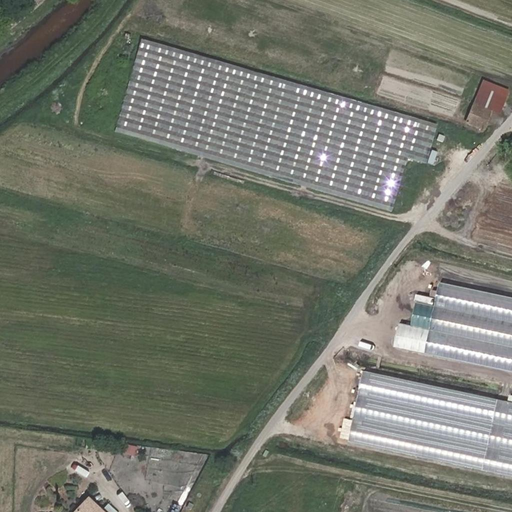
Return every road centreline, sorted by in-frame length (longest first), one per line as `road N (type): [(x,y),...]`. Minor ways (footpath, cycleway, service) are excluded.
road 1 (unclassified): [(223,511),(264,440),(511,123)]
road 2 (track): [(0,104),(89,25),(105,0)]
